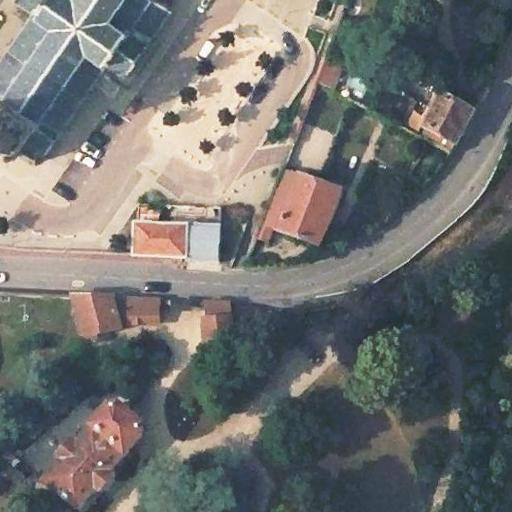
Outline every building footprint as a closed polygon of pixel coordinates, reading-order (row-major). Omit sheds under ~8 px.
[(0,132),(18,145),(16,148),(18,150),(16,152),(20,154),(22,151),(23,152),(26,149),(36,157),(34,160),(38,163),(41,160),(45,162),(49,157),(45,154),(58,135),(61,137),(64,133),(63,132),(66,127),(63,125),(73,111),(76,113),(79,108),(76,106),(84,94),(87,96),(90,92),(87,89),(96,77),(99,79),(103,73),(101,72),(110,58),(125,67),(123,71),(127,73),(129,70),(132,72),(134,68),(131,66),(146,43),(148,44),(152,40),(150,39),(170,7),(170,4),(164,0),(25,0),(34,7),(24,21),(23,20),(20,25),(23,27),(13,40),(10,38),(7,42),(10,45),(1,57),(0,55),(0,132)] [(315,81),(333,90),(339,78),(320,67),(315,81)] [(430,129),(425,139),(450,152),(460,134),(472,112),(440,96),(424,126),(430,129)] [(279,176),(256,241),(266,244),(272,230),(321,247),(341,193),(282,170),(279,176)] [(130,225),(129,256),(156,257),(185,258),(185,263),(222,265),(225,207),(185,205),(184,228),(130,225)] [(157,301),(72,297),(83,338),(121,327),(120,321),(157,321),(157,301)] [(229,305),(207,304),(207,322),(204,322),(205,355),(243,353),(242,321),(229,322),(229,305)] [(58,463),(43,483),(78,511),(80,511),(96,491),(100,494),(114,476),(111,473),(129,450),(127,449),(141,431),(141,422),(118,404),(108,405),(95,422),(92,420),(80,437),(76,434),(54,460),(58,463)]
